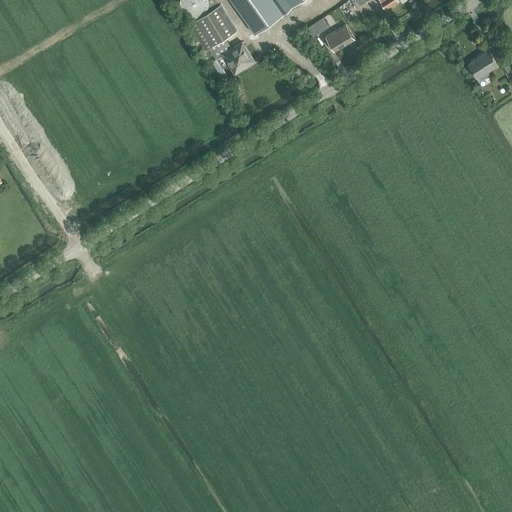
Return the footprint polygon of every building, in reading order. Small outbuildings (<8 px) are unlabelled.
[(210,0),(184,0),(185,2),(186,5),(188,7),(191,9),(194,10),(196,11),(200,10),(202,10),(204,9),(206,7),(208,5),(209,3),(210,1),(210,0)] [(231,0),(256,33),(291,8),(302,0),(231,0)] [(379,0),(386,9),(398,1),(397,0),(379,0)] [(220,4),(190,24),(206,50),(210,47),(216,57),(223,53),(232,47),(225,37),(237,30),(220,4)] [(328,25),(323,17),(308,27),(313,36),(328,25)] [(346,24),(325,36),(335,51),(355,39),(346,24)] [(243,40),(232,47),(223,53),(235,72),(255,60),(243,40)] [(487,70),(497,64),(489,51),(469,63),(477,77),(480,81),(490,75),(487,70)] [(511,77),(511,71),(510,69),(500,51),(495,55),(505,72),(510,79),(511,77)] [(211,62),(221,78),(227,74),(217,58),(211,62)]
